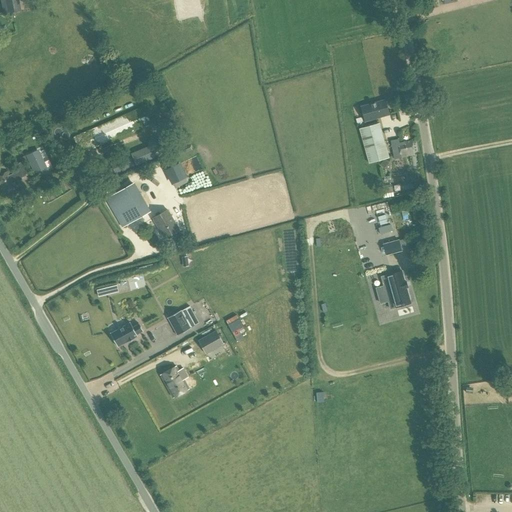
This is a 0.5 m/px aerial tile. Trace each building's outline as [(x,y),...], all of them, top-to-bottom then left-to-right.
[(21,10),(18,0),(5,0),(8,13),(21,10)] [(385,101),(361,107),(365,121),(389,114),(385,101)] [(146,105),(74,137),(81,154),(154,122),(146,105)] [(396,115),(387,118),(389,123),(398,120),(396,115)] [(379,124),(359,129),(368,164),(387,159),(379,124)] [(398,141),(391,142),(394,158),(415,155),(412,140),(398,143),(398,141)] [(150,146),(131,154),(135,165),(155,157),(150,146)] [(181,148),(170,153),(173,159),(184,153),(181,148)] [(39,156),(30,161),(36,174),(46,169),(39,156)] [(130,156),(111,164),(115,174),(134,166),(130,156)] [(0,173),(0,186),(4,194),(17,188),(14,181),(32,173),(26,160),(16,165),(19,171),(11,175),(9,171),(1,175),(0,173)] [(385,169),(389,164),(385,160),(380,165),(385,169)] [(134,183),(105,200),(122,228),(150,211),(134,183)] [(394,184),(383,185),(385,197),(396,196),(394,184)] [(168,210),(153,218),(164,238),(179,230),(168,210)] [(399,240),(383,244),(386,255),(402,250),(399,240)] [(379,270),(392,267),(390,261),(377,265),(379,270)] [(386,275),(395,307),(410,303),(404,280),(405,280),(402,271),(386,275)] [(168,318),(177,335),(177,336),(191,329),(184,317),(193,312),(189,306),(180,311),(181,311),(168,318)] [(385,396),(411,388),(398,341),(382,346),(378,335),(368,338),(363,320),(353,323),(359,344),(366,342),(369,353),(365,354),(368,364),(367,365),(371,380),(380,378),(385,396)] [(137,336),(137,335),(143,331),(143,332),(143,331),(139,324),(133,327),(130,323),(111,333),(110,334),(118,347),(125,343),(126,343),(129,342),(128,341),(131,338),(131,339),(131,340),(135,338),(135,337),(137,336)] [(216,331),(198,340),(206,354),(223,344),(216,331)] [(176,366),(160,375),(172,397),(188,388),(183,379),(187,377),(183,368),(178,371),(176,366)] [(443,500),(438,506),(444,510),(448,504),(443,500)]
